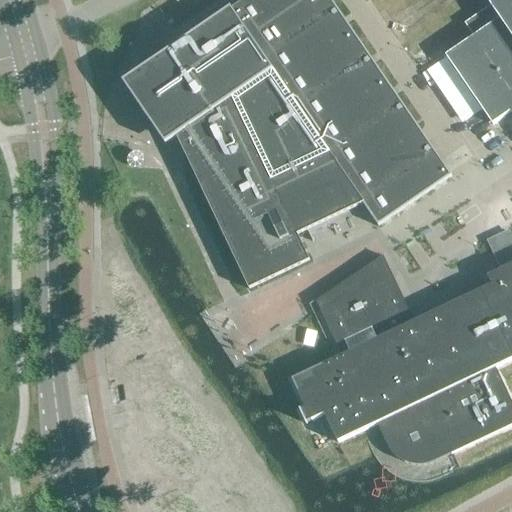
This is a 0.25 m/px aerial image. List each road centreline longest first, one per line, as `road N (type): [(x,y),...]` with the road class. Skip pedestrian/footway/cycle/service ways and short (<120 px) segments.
road 1 (secondary): [(46,233),(52,381),(78,511)]
road 2 (secondary): [(46,233),(57,165),(39,50)]
road 3 (secondary): [(18,55),(46,233)]
